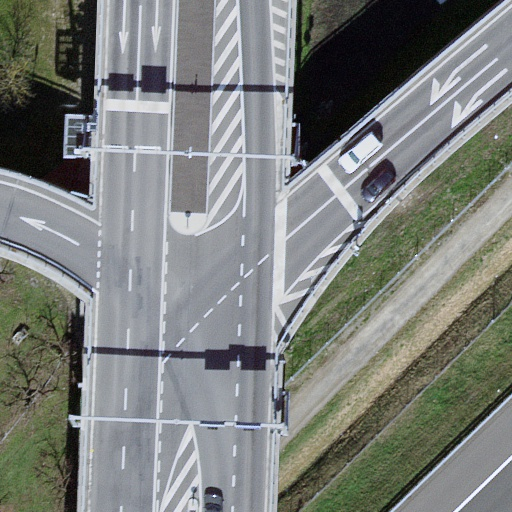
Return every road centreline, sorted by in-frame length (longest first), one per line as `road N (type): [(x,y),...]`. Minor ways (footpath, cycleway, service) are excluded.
road 1 (track): [(201,511),(511,203)]
road 2 (motorway): [(511,49),(237,290)]
road 3 (primary): [(237,290),(243,0)]
road 4 (primary): [(139,0),(128,273)]
road 5 (primary): [(229,511),(237,290)]
road 6 (primary): [(128,273),(120,457)]
road 7 (motorway): [(228,511),(208,390),(189,349)]
road 8 (motorway): [(128,273),(0,212)]
road 9 (motorway): [(189,349),(120,457)]
